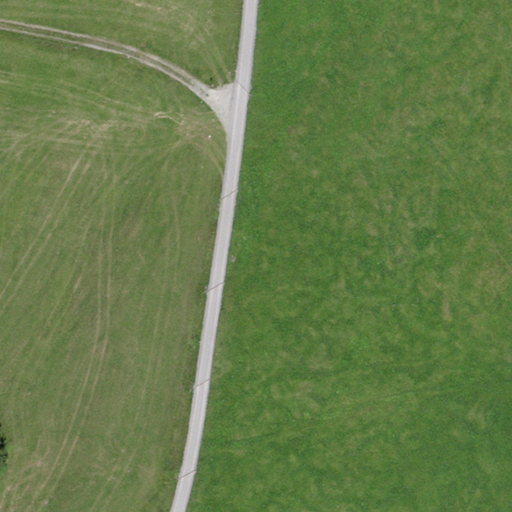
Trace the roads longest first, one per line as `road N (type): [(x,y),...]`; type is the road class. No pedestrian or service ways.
road 1 (track): [(178,511),(190,476),(251,0)]
road 2 (track): [(0,28),(132,51),(215,99),(235,124)]
